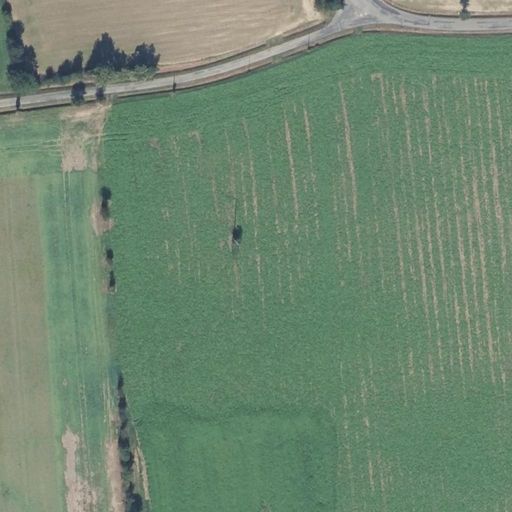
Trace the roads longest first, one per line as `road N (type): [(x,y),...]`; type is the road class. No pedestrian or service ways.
road 1 (unclassified): [(373,5),(339,25),(188,77),(0,103)]
road 2 (tertiary): [(373,5),(412,20),(511,22)]
